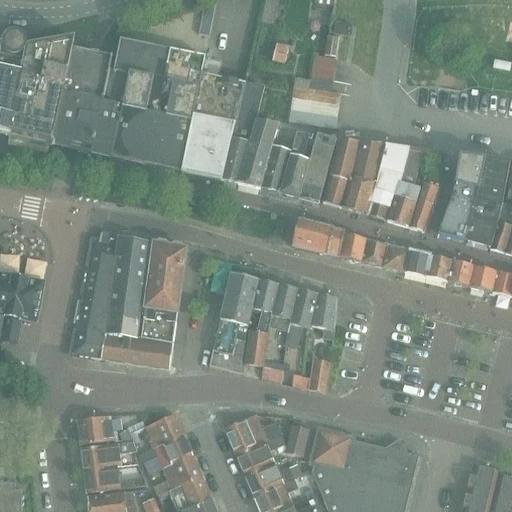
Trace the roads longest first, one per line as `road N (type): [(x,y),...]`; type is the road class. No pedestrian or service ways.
road 1 (residential): [(360,411),(389,292),(178,230),(71,216)]
road 2 (residential): [(511,138),(388,108),(395,0)]
road 3 (tertiary): [(48,390),(71,216)]
road 4 (residential): [(193,391),(251,391),(360,411)]
road 5 (residential): [(360,411),(511,446)]
road 6 (residential): [(48,390),(193,391)]
road 7 (residential): [(236,511),(193,391)]
road 8 (tertiary): [(62,511),(48,390)]
